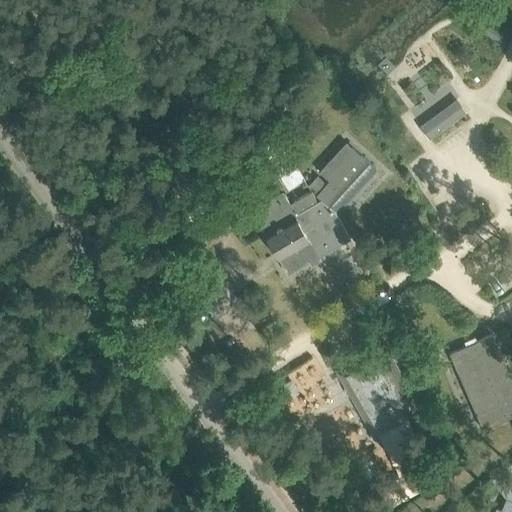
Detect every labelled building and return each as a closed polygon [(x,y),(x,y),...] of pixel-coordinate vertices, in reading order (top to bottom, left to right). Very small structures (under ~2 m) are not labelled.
[(486,23),(481,31),(501,43),(506,35),(486,23)] [(391,105),(411,128),(420,120),(387,82),(376,91),(389,106),(391,105)] [(511,102),(489,119),(499,133),(511,123),(511,102)] [(286,186),(303,177),(285,145),(268,154),(286,186)] [(285,195),(253,214),(284,269),(306,256),(309,261),(350,237),(336,213),(375,169),(361,155),(356,151),(351,146),(324,175),(329,180),(322,188),(316,195),(320,199),(321,200),(318,202),(311,191),(290,203),(285,195)] [(250,160),(240,147),(214,166),(223,180),(250,160)] [(464,342),(465,345),(449,352),(482,429),(511,416),(511,380),(492,333),(476,340),(475,337),(464,342)] [(381,352),(345,373),(358,395),(394,374),(381,352)] [(511,511),(511,501),(505,498),(501,510),(496,508),(493,511),(511,511)]
